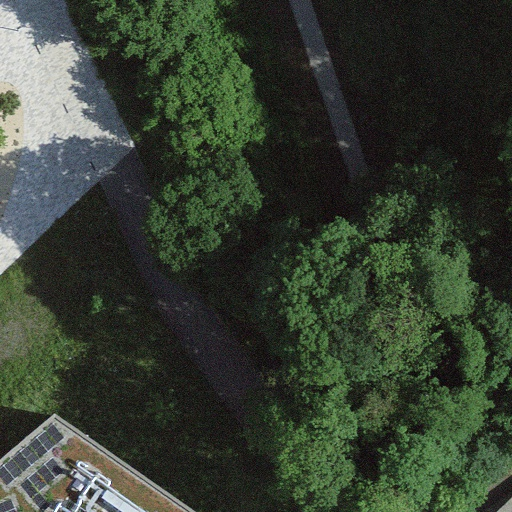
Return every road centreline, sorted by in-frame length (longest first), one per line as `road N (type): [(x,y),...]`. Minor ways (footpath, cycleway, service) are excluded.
road 1 (residential): [(118,162),(184,305),(331,511)]
road 2 (residential): [(34,0),(118,162)]
